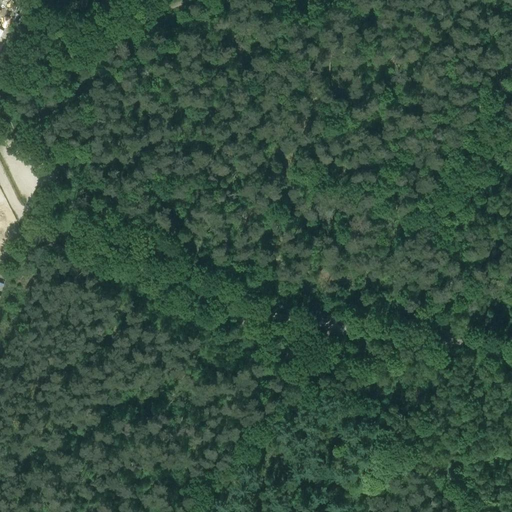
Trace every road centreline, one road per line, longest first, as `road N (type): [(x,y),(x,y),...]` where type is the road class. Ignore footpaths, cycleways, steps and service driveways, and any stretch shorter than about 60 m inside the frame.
road 1 (track): [(24,224),(94,263),(154,271),(246,308),(338,328)]
road 2 (track): [(183,511),(338,328)]
road 3 (track): [(188,0),(25,78),(0,102)]
road 4 (track): [(338,328),(511,347)]
